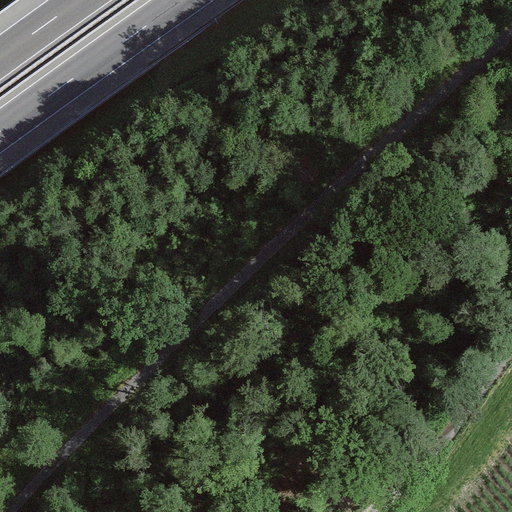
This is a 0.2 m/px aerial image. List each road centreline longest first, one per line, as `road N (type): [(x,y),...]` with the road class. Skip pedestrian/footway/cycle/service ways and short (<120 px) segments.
road 1 (track): [(9,511),(221,295),(511,32)]
road 2 (motorway): [(0,131),(183,0)]
road 3 (track): [(373,511),(430,455),(511,347)]
